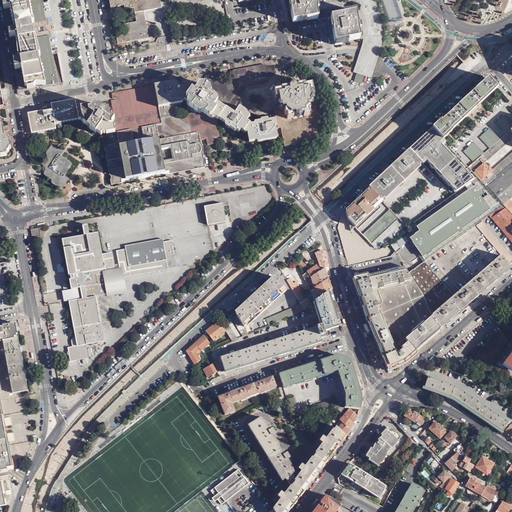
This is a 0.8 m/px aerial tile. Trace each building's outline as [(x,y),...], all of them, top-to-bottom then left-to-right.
[(46,84),(54,83),(54,80),(54,72),(53,70),(53,67),(53,65),(53,63),(52,61),(52,59),(51,57),(51,55),(50,53),(50,51),(49,49),(49,46),(49,45),(49,43),(48,41),(47,34),(45,35),(44,33),(44,30),(39,31),(38,26),(43,25),(43,23),(42,20),(44,20),(43,14),(43,12),(42,10),(42,7),(41,5),(41,3),(41,1),(40,0),(1,0),(8,33),(10,32),(10,36),(9,37),(18,87),(35,84),(46,84)] [(43,23),(43,25),(49,24),(47,16),(45,16),(42,0),(40,0),(41,1),(41,3),(41,5),(42,7),(42,10),(43,12),(43,14),(44,20),(42,20),(43,23)] [(109,0),(112,13),(134,9),(137,22),(124,24),(125,33),(116,35),(118,44),(150,38),(145,11),(163,8),(160,0),(109,0)] [(292,18),(319,13),(316,10),(318,10),(315,0),(289,0),(290,5),(289,5),(292,18)] [(373,78),(374,72),(379,60),(381,51),(383,47),(384,39),(384,34),(384,29),(383,21),(381,11),(377,3),(375,0),(348,0),(349,0),(353,4),(355,8),(359,13),(362,20),(363,26),(364,32),(363,40),(362,43),(359,53),(353,72),(357,73),(365,76),(373,78)] [(341,10),(331,12),(336,38),(360,34),(355,8),(341,10)] [(47,34),(48,41),(49,43),(49,45),(49,46),(49,49),(50,51),(50,53),(51,55),(51,57),(52,59),(52,61),(53,63),(53,65),(53,67),(53,70),(54,72),(54,80),(54,83),(57,82),(49,37),(51,37),(50,29),(44,30),(44,33),(45,35),(47,34)] [(231,112),(246,88),(265,85),(266,84),(265,79),(270,78),(273,73),(261,66),(236,70),(232,76),(243,84),(226,108),(231,112)] [(365,76),(357,73),(354,81),(363,83),(365,76)] [(226,108),(243,84),(232,76),(227,84),(217,77),(212,75),(209,75),(208,77),(207,77),(202,84),(207,88),(208,93),(213,95),(213,97),(212,99),(222,106),(226,108)] [(429,128),(431,130),(440,139),(450,130),(450,129),(495,87),(487,76),(482,80),(438,120),(429,128)] [(176,82),(155,86),(162,119),(174,116),(186,101),(192,92),(191,92),(182,86),(180,88),(177,87),(179,84),(176,82)] [(226,108),(222,106),(212,99),(213,97),(213,95),(208,93),(207,88),(202,84),(201,84),(204,86),(202,88),(199,86),(196,91),(195,92),(192,90),(191,92),(192,92),(186,101),(193,110),(197,113),(200,112),(203,114),(209,119),(213,118),(218,120),(226,108)] [(279,102),(274,109),(275,115),(278,127),(281,127),(285,145),(292,143),(295,145),(297,142),(310,140),(313,142),(315,139),(321,138),(322,136),(319,120),(325,118),(321,96),(314,97),(313,92),(312,93),(311,91),(313,91),(312,84),(305,85),(304,84),(298,85),(298,86),(297,86),(296,85),(293,86),(290,87),(289,88),(288,88),(288,87),(281,88),(281,90),(275,91),(276,98),(278,98),(278,99),(279,99),(280,102),(279,102)] [(115,114),(118,132),(162,124),(162,119),(155,86),(112,94),(113,99),(118,98),(118,100),(112,101),(115,114)] [(76,101),(47,106),(47,108),(44,108),(40,112),(28,114),(32,134),(80,125),(79,120),(77,107),(76,101)] [(105,134),(107,134),(118,132),(114,114),(112,115),(100,106),(98,106),(94,104),(93,106),(90,105),(87,106),(87,105),(77,107),(79,120),(81,120),(81,121),(88,126),(88,128),(97,134),(97,133),(102,135),(103,133),(105,134)] [(253,139),(257,139),(257,142),(275,138),(274,135),(277,134),(276,129),(278,128),(278,127),(275,115),(268,116),(268,115),(264,116),(261,116),(261,118),(254,119),(255,120),(252,121),(247,118),(247,117),(246,114),(245,113),(243,112),(243,111),(240,109),(238,107),(233,114),(231,112),(226,108),(218,120),(227,127),(228,127),(233,131),(234,129),(237,131),(240,127),(246,131),(245,133),(246,142),(253,140),(253,139)] [(203,114),(200,112),(197,113),(174,116),(162,119),(162,124),(163,124),(157,125),(159,136),(164,136),(165,140),(190,135),(199,133),(201,141),(206,140),(208,146),(215,145),(214,139),(220,138),(217,124),(217,122),(218,120),(213,118),(209,119),(203,114)] [(511,130),(511,129),(511,123),(504,115),(494,124),(505,136),(507,134),(510,131),(511,130)] [(170,174),(205,168),(203,154),(204,153),(204,151),(204,149),(204,147),(203,145),(201,144),(201,143),(190,135),(165,140),(160,140),(159,136),(157,125),(104,135),(102,138),(103,146),(105,146),(108,163),(108,164),(107,164),(107,165),(107,166),(108,167),(109,167),(112,185),(123,183),(122,180),(126,179),(127,182),(137,180),(136,178),(138,177),(138,173),(142,174),(145,174),(148,174),(150,173),(153,171),(154,175),(155,174),(156,177),(166,175),(165,172),(170,172),(170,174)] [(0,157),(7,156),(6,154),(8,153),(9,151),(9,150),(11,149),(9,141),(9,140),(6,138),(5,138),(4,133),(8,132),(7,127),(0,128),(0,126),(0,157)] [(431,130),(429,128),(412,144),(408,148),(421,163),(453,192),(473,175),(467,168),(440,139),(431,130)] [(489,149),(499,140),(488,128),(479,138),(489,149)] [(190,135),(201,143),(201,141),(199,133),(190,135)] [(473,163),(467,168),(473,175),(477,179),(484,186),(511,162),(511,152),(491,171),(485,164),(487,162),(486,161),(511,139),(507,134),(505,136),(499,140),(489,149),(483,154),(473,163)] [(463,151),(473,163),(483,154),(473,143),(463,151)] [(46,171),(45,173),(44,175),(52,181),(51,183),(62,191),(69,180),(64,177),(73,165),(61,157),(64,152),(54,144),(46,155),(48,156),(42,165),(44,167),(46,168),(46,171)] [(408,148),(369,187),(381,200),(383,198),(385,200),(420,167),(419,165),(421,163),(408,148)] [(511,162),(484,186),(501,204),(502,205),(509,199),(511,196),(511,162)] [(417,227),(408,236),(423,258),(501,204),(484,186),(477,179),(453,196),(433,215),(425,221),(417,227)] [(369,187),(368,188),(381,201),(382,201),(381,200),(369,187)] [(368,188),(361,195),(362,196),(365,193),(369,197),(371,196),(378,204),(381,201),(368,188)] [(351,205),(345,211),(348,220),(355,228),(356,228),(380,207),(378,204),(371,196),(369,197),(365,193),(362,196),(361,195),(358,198),(351,205)] [(453,196),(452,196),(414,223),(417,227),(425,221),(433,215),(453,196)] [(503,206),(511,216),(511,202),(509,199),(502,205),(503,206)] [(224,203),(205,207),(209,225),(227,221),(224,203)] [(511,216),(503,206),(493,213),(494,215),(491,218),(511,242),(511,216)] [(390,208),(389,209),(399,218),(390,208)] [(399,218),(389,209),(366,230),(371,236),(366,239),(370,243),(399,218)] [(509,266),(511,268),(511,258),(481,222),(475,226),(509,266)] [(116,251),(119,264),(119,266),(114,267),(114,265),(111,253),(102,255),(98,233),(89,234),(87,225),(82,226),(84,235),(62,240),(68,276),(73,275),(74,279),(69,280),(71,289),(77,288),(79,299),(69,301),(77,346),(68,348),(70,361),(88,358),(86,344),(104,341),(95,296),(113,293),(124,291),(121,278),(177,267),(172,240),(163,242),(162,239),(125,246),(125,249),(116,251)] [(502,273),(509,266),(475,226),(426,262),(409,274),(424,295),(432,316),(430,317),(439,328),(447,321),(463,306),(485,287),(502,273)] [(38,228),(30,229),(32,238),(40,236),(38,228)] [(351,232),(351,230),(347,233),(365,252),(375,248),(370,243),(366,239),(362,234),(356,228),(355,228),(351,232)] [(366,230),(362,234),(366,239),(371,236),(366,230)] [(393,243),(391,245),(397,252),(402,248),(396,241),(393,243)] [(380,250),(383,259),(391,257),(396,252),(390,246),(380,250)] [(329,267),(325,253),(322,251),(316,254),(319,262),(321,270),(325,269),(329,267)] [(300,259),(296,262),(300,269),(306,265),(302,258),(300,259)] [(302,276),(311,291),(315,289),(328,279),(325,269),(321,270),(320,270),(317,265),(313,268),(302,276)] [(287,266),(281,271),(298,300),(301,297),(305,295),(296,281),(293,283),(290,278),(293,276),(287,266)] [(361,299),(368,320),(382,314),(424,295),(409,274),(405,268),(398,269),(385,272),(370,276),(369,276),(368,275),(354,278),(354,279),(361,299)] [(241,309),(235,314),(236,315),(245,328),(286,288),(275,277),(272,280),(241,309)] [(330,291),(332,290),(328,279),(315,289),(318,299),(328,292),(330,291)] [(46,294),(47,302),(62,299),(61,291),(46,294)] [(221,358),(225,372),(234,369),(253,363),(269,358),(287,352),(306,346),(322,341),(321,339),(328,337),(326,330),(332,328),(338,326),(328,292),(318,299),(315,301),(321,319),(310,322),(312,329),(221,358)] [(95,296),(102,332),(104,331),(106,331),(108,329),(109,327),(110,324),(110,322),(110,318),(109,313),(108,308),(109,305),(111,299),(113,296),(113,293),(95,296)] [(405,339),(430,317),(432,316),(424,295),(382,314),(396,347),(405,339)] [(301,297),(298,300),(301,304),(305,310),(308,308),(301,297)] [(305,310),(301,304),(266,320),(268,326),(305,310)] [(382,314),(368,320),(382,353),(383,356),(397,350),(396,347),(382,314)] [(231,318),(243,337),(249,334),(245,328),(236,315),(231,318)] [(431,335),(439,328),(430,317),(405,339),(408,342),(401,347),(402,349),(400,351),(396,353),(396,351),(386,362),(388,368),(395,365),(402,362),(409,358),(416,352),(414,350),(431,335)] [(138,321),(113,348),(117,351),(141,324),(138,321)] [(221,327),(218,324),(217,322),(206,331),(213,340),(225,331),(222,327),(221,327)] [(222,325),(233,341),(238,339),(226,322),(222,325)] [(17,343),(14,325),(0,327),(0,345),(3,345),(17,343)] [(186,351),(204,335),(203,335),(187,349),(186,350),(186,351)] [(197,354),(209,343),(204,335),(186,351),(194,364),(200,360),(197,354)] [(231,338),(213,346),(215,350),(219,347),(232,341),(231,338)] [(27,393),(18,344),(3,346),(13,396),(27,393)] [(3,345),(0,345),(0,391),(5,391),(8,406),(14,405),(13,396),(3,346),(3,345)] [(507,357),(502,363),(511,369),(511,349),(510,352),(511,353),(508,357),(507,357)] [(383,356),(386,362),(396,351),(397,350),(383,356)] [(345,408),(359,410),(360,403),(360,397),(360,392),(354,373),(351,364),(349,361),(345,358),(341,357),(338,356),(335,357),(279,375),(284,389),(338,371),(345,395),(345,408)] [(217,372),(213,364),(203,370),(207,377),(206,378),(207,380),(213,376),(212,375),(217,372)] [(501,431),(508,420),(467,391),(458,385),(428,374),(424,388),(458,400),(501,431)] [(277,387),(273,377),(218,397),(225,415),(231,413),(231,414),(236,412),(233,403),(277,387)] [(0,472),(20,468),(29,448),(21,404),(14,405),(8,406),(5,391),(0,391),(0,472)] [(294,398),(288,400),(294,421),(301,419),(294,398)] [(333,408),(336,408),(333,400),(307,409),(309,416),(333,408)] [(340,423),(349,430),(357,416),(349,410),(348,409),(348,410),(340,423)] [(402,416),(408,420),(412,413),(405,409),(402,414),(403,414),(402,416)] [(418,415),(413,412),(412,413),(408,420),(414,423),(418,415)] [(420,435),(436,418),(434,416),(426,424),(424,421),(420,425),(421,427),(417,432),(420,435)] [(276,511),(288,511),(344,439),(345,436),(337,428),(336,427),(328,438),(326,437),(324,438),(322,436),(321,437),(322,438),(319,442),(323,445),(306,467),(305,466),(304,466),(302,465),(301,466),(300,466),(298,470),(302,473),(295,481),(291,475),(293,474),(286,463),(289,461),(287,458),(289,457),(286,452),(281,456),(270,438),(273,436),(272,434),(273,432),(270,428),(266,431),(257,418),(246,425),(282,481),(284,479),(290,488),(286,493),(285,492),(284,493),(282,491),(281,492),(278,496),(282,499),(274,509),(276,511)] [(337,428),(345,436),(349,430),(340,423),(337,428)] [(433,434),(440,427),(437,424),(436,425),(434,423),(433,423),(427,428),(433,434)] [(444,431),(440,427),(433,434),(439,439),(444,434),(444,432),(443,431),(444,431)] [(400,438),(392,430),(390,431),(388,429),(378,439),(378,440),(374,445),(373,444),(365,457),(369,459),(368,461),(377,466),(387,452),(400,438)] [(449,444),(457,437),(453,433),(451,432),(449,432),(443,438),(446,441),(442,445),(445,447),(449,444)] [(400,460),(415,445),(410,439),(394,455),(383,472),(390,476),(400,460)] [(454,464),(461,458),(462,459),(464,456),(465,456),(466,454),(466,453),(464,452),(461,457),(458,454),(462,449),(458,445),(452,450),(455,453),(444,463),(451,471),(456,465),(454,464)] [(497,462),(495,461),(494,463),(483,456),(485,453),(483,452),(480,456),(482,457),(475,467),(486,475),(493,465),(494,466),(497,462)] [(473,465),(468,462),(470,459),(465,456),(464,456),(458,465),(469,472),(473,465)] [(349,465),(340,476),(344,478),(345,475),(350,478),(355,481),(353,483),(366,491),(368,489),(371,491),(370,493),(374,495),(375,493),(381,497),(386,487),(377,481),(376,480),(376,481),(363,473),(363,475),(360,473),(361,472),(349,465)] [(422,471),(425,478),(433,474),(430,467),(422,471)] [(436,472),(433,474),(432,477),(437,482),(441,479),(443,482),(441,485),(443,487),(450,475),(445,469),(443,470),(442,468),(437,473),(436,472)] [(219,505),(249,483),(239,469),(211,489),(214,494),(212,495),(219,505)] [(465,487),(480,496),(485,488),(475,482),(475,481),(470,478),(465,487)] [(459,483),(458,482),(452,479),(445,489),(448,490),(453,493),(459,484),(459,483)] [(420,498),(424,492),(411,485),(394,511),(411,511),(415,507),(416,508),(422,499),(420,498)] [(499,494),(486,486),(485,488),(480,496),(491,502),(495,496),(497,497),(499,494)] [(312,511),(333,511),(335,510),(340,504),(325,496),(320,502),(312,511)] [(508,511),(510,508),(502,503),(495,511),(508,511)]
